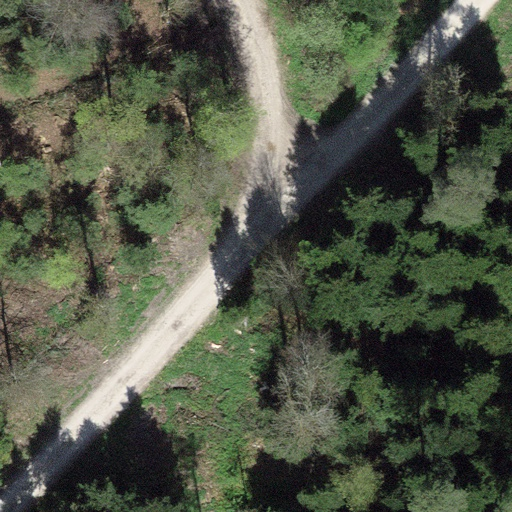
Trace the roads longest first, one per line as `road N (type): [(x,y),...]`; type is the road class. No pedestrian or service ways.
road 1 (track): [(472,0),(7,511)]
road 2 (track): [(242,0),(267,75),(263,229)]
